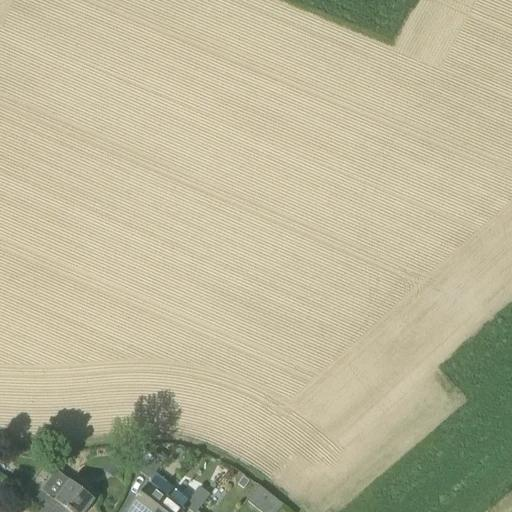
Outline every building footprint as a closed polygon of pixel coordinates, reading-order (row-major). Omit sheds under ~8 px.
[(140,474),(150,482),(165,462),(155,454),(140,474)] [(49,496),(40,507),(47,511),(86,511),(95,502),(58,473),(43,492),(49,496)] [(128,511),(156,511),(167,499),(149,486),(128,511)] [(184,508),(189,511),(197,511),(210,496),(200,488),(190,501),(184,508)] [(175,489),(167,499),(156,511),(182,511),(184,508),(190,501),(175,489)]
